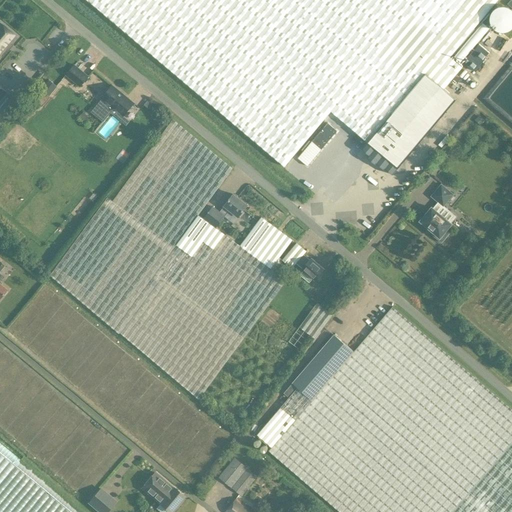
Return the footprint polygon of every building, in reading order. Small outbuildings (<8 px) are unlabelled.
[(449,57),(497,0),(86,0),(308,187),(355,132),(397,168),(455,99),(443,89),(461,67),(449,57)] [(9,49),(13,44),(18,38),(0,22),(0,59),(2,56),(3,57),(10,50),(9,49)] [(488,53),(478,44),(463,63),(472,71),(488,53)] [(66,75),(80,87),(88,77),(74,65),(66,75)] [(511,71),(499,72),(501,90),(494,90),(495,103),(511,102),(511,101),(511,71)] [(123,116),(134,103),(112,85),(101,98),(102,99),(99,103),(111,112),(114,108),(123,116)] [(145,104),(151,111),(156,107),(150,100),(145,104)] [(232,169),(173,120),(112,202),(107,198),(80,234),(50,276),(79,301),(118,334),(120,333),(167,373),(199,400),(287,281),(275,272),(271,269),(279,257),(292,239),(261,217),(239,246),(215,228),(198,215),(232,169)] [(432,235),(441,243),(450,234),(446,230),(451,224),(436,212),(442,205),(443,206),(453,194),(441,185),(431,196),(438,202),(433,208),(431,208),(420,221),(434,233),(432,235)] [(203,219),(215,228),(229,211),(237,217),(247,206),(233,195),(219,213),(212,207),(203,219)] [(302,268),(302,269),(303,270),(299,274),(309,283),(313,278),(314,279),(323,269),(311,258),(309,260),(303,255),(305,252),(295,243),(281,259),(292,268),(296,263),(302,268)] [(316,301),(292,341),(302,348),(310,334),(317,338),(333,312),(316,301)] [(354,352),(334,335),(292,383),(298,388),(281,408),(257,435),(272,448),(269,451),(339,511),(511,511),(511,411),(392,308),(354,352)] [(0,485),(16,467),(21,461),(0,442),(0,485)] [(219,477),(222,480),(241,496),(254,480),(257,476),(235,458),(219,477)] [(141,488),(156,500),(169,484),(154,472),(141,488)] [(87,502),(98,511),(112,511),(123,501),(103,484),(87,502)] [(173,488),(169,484),(156,500),(160,503),(160,504),(169,511),(170,511),(184,496),(173,487),(173,488)] [(252,511),(238,500),(228,511),(252,511)]
